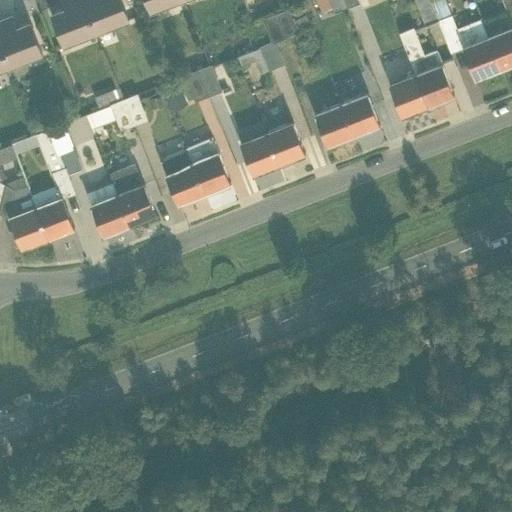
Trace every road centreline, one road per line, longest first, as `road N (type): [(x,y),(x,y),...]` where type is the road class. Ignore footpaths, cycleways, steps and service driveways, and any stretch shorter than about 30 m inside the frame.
road 1 (secondary): [(511,232),(0,431)]
road 2 (residential): [(0,284),(107,273),(511,114)]
